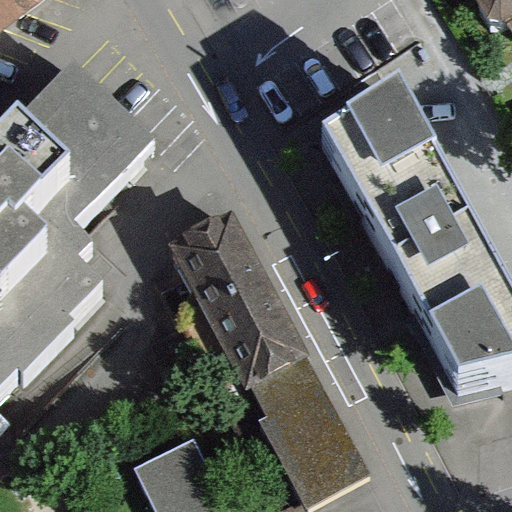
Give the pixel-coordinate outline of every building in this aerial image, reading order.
[(0,0),(0,32),(43,0),(0,0)] [(511,0),(478,0),(477,8),(491,32),(508,34),(511,40),(511,0)] [(75,236),(154,153),(74,75),(13,142),(0,130),(0,397),(17,383),(104,291),(80,269),(94,254),(75,236)] [(511,297),(403,107),(329,154),(462,405),(511,389),(511,297)] [(367,473),(230,211),(170,242),(307,504),(367,473)] [(188,333),(149,350),(176,408),(214,391),(188,333)] [(227,511),(197,448),(139,476),(156,511),(227,511)]
